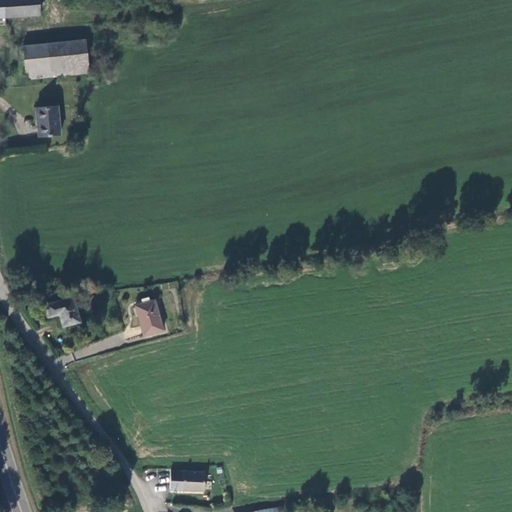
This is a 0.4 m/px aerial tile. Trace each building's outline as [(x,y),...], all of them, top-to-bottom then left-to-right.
[(4,0),(6,16),(38,14),(37,0),(4,0)] [(69,8),(88,7),(87,0),(82,0),(69,1),(69,8)] [(87,69),(85,39),(72,41),(75,70),(87,69)] [(75,70),(72,41),(24,45),(26,75),(75,70)] [(59,134),(56,106),(34,108),(37,136),(59,134)] [(78,320),(69,295),(42,304),(48,319),(59,315),(63,325),(78,320)] [(162,329),(154,299),(136,303),(144,334),(162,329)] [(183,488),(184,471),(169,470),(169,487),(183,488)] [(204,471),(184,471),(183,488),(204,488),(204,471)]
